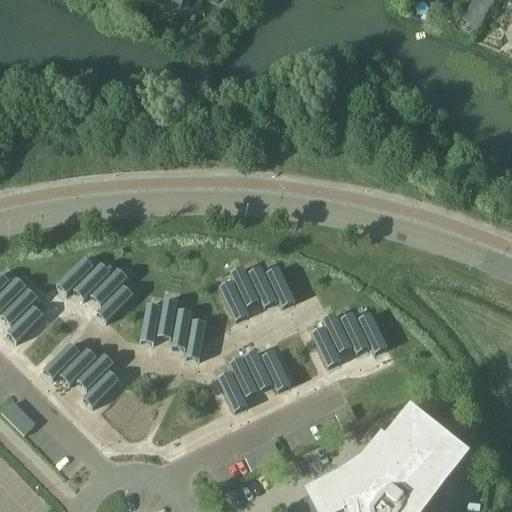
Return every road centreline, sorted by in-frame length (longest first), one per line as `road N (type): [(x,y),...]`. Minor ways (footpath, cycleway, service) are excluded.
road 1 (unclassified): [(511,272),(425,238),(283,208),(132,204),(0,225)]
road 2 (unclassified): [(81,511),(105,483),(132,475),(172,488),(189,511)]
